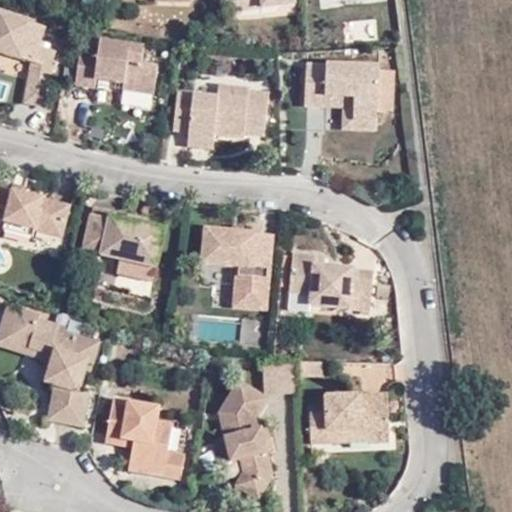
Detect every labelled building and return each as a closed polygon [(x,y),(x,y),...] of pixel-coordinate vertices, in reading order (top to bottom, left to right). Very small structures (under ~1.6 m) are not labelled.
[(268,2),(268,12),(301,9),(299,0),(231,0),(232,5),(268,2)] [(233,15),(268,12),(268,2),(232,5),(233,15)] [(0,52),(2,54),(37,66),(42,50),(48,32),(0,14),(0,52)] [(148,69),(151,52),(107,45),(105,55),(88,52),(82,89),(99,92),(101,83),(130,88),(129,93),(160,99),(165,71),(148,69)] [(58,56),(42,50),(37,66),(34,75),(50,80),(58,56)] [(360,124),(382,125),(385,72),(334,69),(334,75),(313,74),(311,110),(333,111),(333,101),(361,103),(360,124)] [(54,80),(50,80),(34,75),(27,105),(48,110),(54,80)] [(251,130),(271,132),(275,98),(256,95),(256,92),(227,89),(225,101),(185,97),(180,133),(195,136),(194,141),(220,143),(220,138),(250,141),(250,138),(251,130)] [(382,135),(382,125),(360,124),(361,103),(333,101),(333,111),(349,112),(349,134),(382,135)] [(271,140),(271,132),(251,130),(250,138),(271,140)] [(220,143),(194,141),(193,150),(219,152),(220,143)] [(19,194),(33,198),(35,191),(21,187),(19,194)] [(78,210),(33,198),(19,194),(8,191),(8,194),(0,191),(0,225),(2,226),(4,217),(12,220),(8,232),(42,241),(44,233),(71,241),(78,210)] [(113,246),(110,259),(163,273),(173,234),(154,230),(135,225),(120,220),(121,216),(102,211),(95,241),(113,246)] [(135,225),(154,230),(156,222),(137,218),(135,225)] [(244,271),(242,296),(276,299),(280,239),(264,239),(264,237),(211,233),(209,269),(244,271)] [(92,254),(110,259),(113,246),(95,241),(92,254)] [(381,277),(333,271),(324,270),(324,261),(301,259),(297,296),(319,299),(317,308),(377,315),(381,277)] [(324,270),(333,271),(334,262),(324,261),(324,270)] [(276,299),(242,296),(240,311),(274,313),(276,299)] [(51,361),(57,373),(61,374),(64,369),(57,356),(38,350),(39,345),(20,338),(28,312),(17,308),(6,347),(51,361)] [(61,374),(57,373),(54,385),(64,388),(56,421),(90,430),(97,398),(87,394),(97,364),(101,366),(108,347),(65,333),(66,329),(46,322),(46,319),(28,312),(20,338),(39,345),(38,350),(57,356),(64,369),(61,374)] [(304,400),(304,370),(270,370),(270,400),(304,400)] [(227,420),(231,444),(236,466),(246,464),(249,479),(242,490),(265,502),(277,479),(273,457),(271,452),(267,453),(266,447),(270,446),(268,435),(264,436),(261,424),(273,405),(247,387),(227,420)] [(317,448),(337,447),(336,433),(376,432),(376,446),(395,446),(394,400),(333,401),(333,416),(316,416),(317,448)] [(112,445),(129,449),(130,443),(140,445),(139,451),(136,466),(170,472),(168,480),(186,484),(191,460),(174,456),(179,429),(164,426),(166,412),(120,404),(112,445)] [(336,433),(337,447),(376,446),(376,432),(336,433)] [(273,434),(268,435),(270,446),(266,447),(267,453),(271,452),(273,457),(278,456),(273,434)] [(236,466),(231,444),(221,446),(226,469),(236,467),(236,466)] [(135,474),(168,480),(170,472),(136,466),(135,474)]
